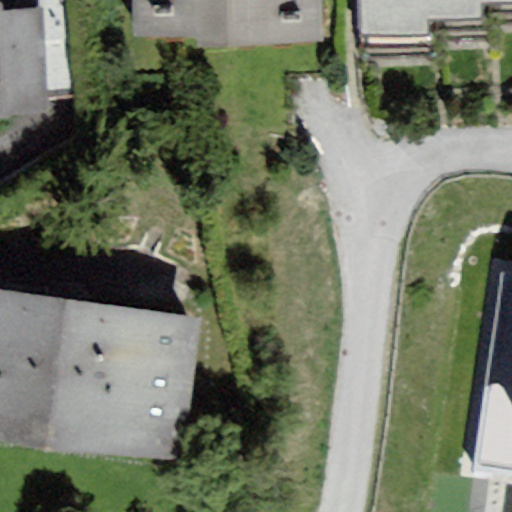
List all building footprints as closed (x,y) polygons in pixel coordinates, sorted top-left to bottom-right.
[(127,0),(128,51),(323,44),(322,0),(127,0)] [(511,0),(357,0),(358,68),(434,68),(431,44),(487,44),(487,23),(511,23),(511,0)] [(0,129),(38,127),(32,14),(0,15),(0,129)] [(511,263),(501,262),(473,465),(511,470),(511,263)] [(187,330),(0,305),(0,450),(163,472),(187,330)]
